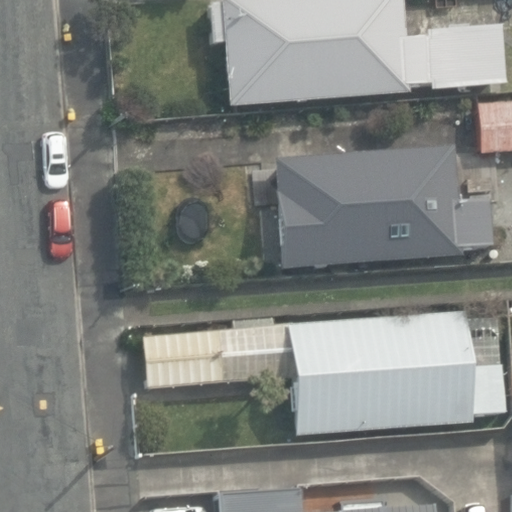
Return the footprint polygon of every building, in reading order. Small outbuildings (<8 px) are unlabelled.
[(220,46),(225,109),(406,95),(405,89),(424,88),(424,94),(500,88),(496,29),(421,35),(421,39),(400,41),(396,0),(215,0),(216,4),(207,5),(210,47),(220,46)] [(511,104),(475,107),(479,156),(511,153),(511,104)] [(445,152),(266,168),(276,277),(457,261),(457,253),(490,250),(485,199),(450,202),(445,152)] [(287,379),(292,440),(468,426),(467,418),(501,415),(497,368),(466,371),(461,312),(140,339),(145,391),(287,379)] [(253,495),(253,511),(433,511),(431,482),(253,495)]
